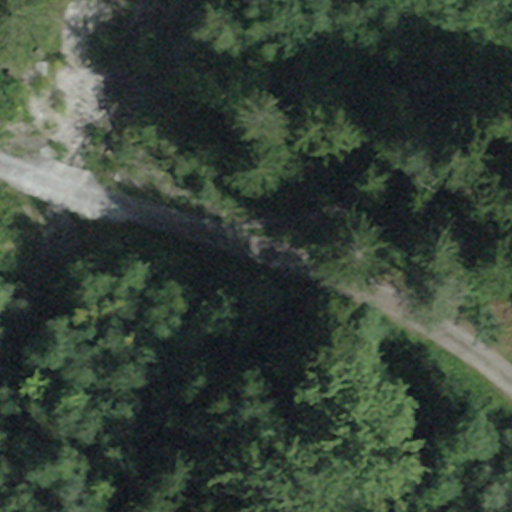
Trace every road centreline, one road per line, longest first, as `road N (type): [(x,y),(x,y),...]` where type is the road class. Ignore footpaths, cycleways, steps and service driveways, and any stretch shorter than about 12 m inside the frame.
road 1 (track): [(132,231),(466,368),(511,395)]
road 2 (track): [(0,179),(132,231)]
